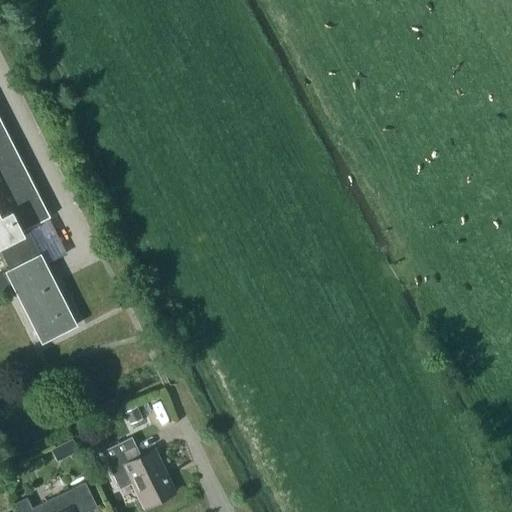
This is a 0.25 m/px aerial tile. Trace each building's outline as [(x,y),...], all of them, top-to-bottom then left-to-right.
[(0,250),(8,266),(4,269),(19,298),(40,340),(76,322),(57,283),(45,260),(27,225),(48,215),(50,214),(49,211),(6,129),(0,116),(0,250)] [(136,406),(124,412),(130,424),(142,418),(136,406)] [(101,451),(105,458),(119,488),(131,483),(142,506),(173,491),(153,450),(139,456),(129,436),(101,451)] [(72,438),(62,443),(68,456),(78,451),(72,438)] [(30,508),(25,498),(14,503),(18,511),(85,511),(96,507),(84,482),(30,508)]
